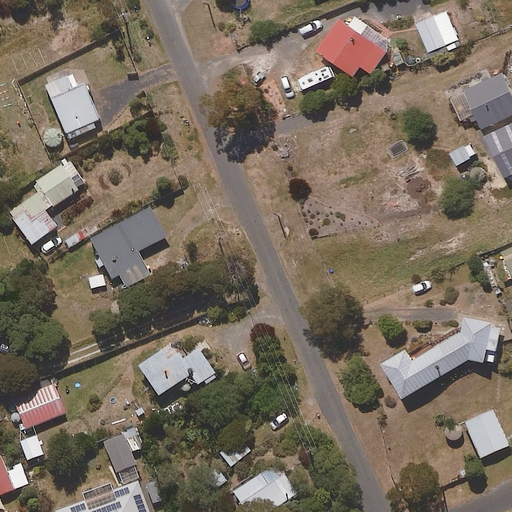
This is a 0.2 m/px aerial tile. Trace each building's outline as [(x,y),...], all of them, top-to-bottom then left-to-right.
[(460,44),(449,16),(419,28),(431,56),(460,44)] [(370,29),(357,20),(352,28),(343,22),(320,56),(355,81),(362,71),(373,79),(389,55),(364,37),(370,29)] [(511,122),(511,93),(505,78),(453,101),(464,125),(477,119),(484,135),(511,122)] [(76,94),(71,81),(50,90),(72,141),(106,126),(90,89),(76,94)] [(40,123),(23,131),(39,161),(55,152),(40,123)] [(478,159),(472,149),(453,159),(458,169),(478,159)] [(60,232),(48,215),(81,192),(75,183),(82,178),(71,161),(35,185),(42,195),(13,215),(10,211),(0,217),(7,227),(16,221),(36,249),(60,232)] [(169,241),(154,214),(93,248),(113,283),(121,278),(128,290),(153,277),(141,256),(169,241)] [(511,248),(501,253),(511,280),(511,248)] [(408,355),(385,368),(405,403),(471,366),(497,368),(502,326),(465,322),(463,337),(414,365),(408,355)] [(184,387),(189,395),(201,388),(202,391),(220,380),(204,355),(187,365),(178,350),(145,371),(163,400),(184,387)] [(67,415),(56,388),(15,405),(27,432),(67,415)] [(509,451),(493,411),(465,423),(482,462),(509,451)] [(141,468),(129,437),(108,445),(120,476),(141,468)] [(252,453),(240,438),(220,453),(232,468),(252,453)] [(46,458),(39,439),(23,445),(30,464),(46,458)] [(2,455),(0,456),(0,498),(30,486),(22,466),(10,472),(2,455)] [(281,511),(302,497),(278,466),(236,498),(246,511),(281,511)] [(164,481),(149,487),(157,508),(172,502),(164,481)] [(149,511),(141,486),(67,511),(149,511)]
